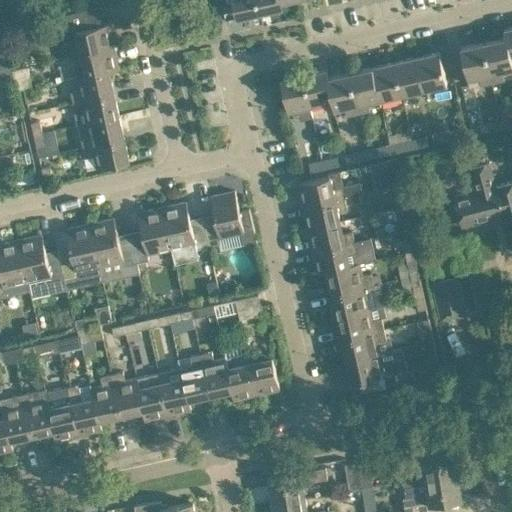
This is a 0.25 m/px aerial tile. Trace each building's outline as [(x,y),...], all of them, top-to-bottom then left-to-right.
[(256,0),(233,0),(237,17),(259,12),(256,0)] [(256,0),(259,12),(282,6),(280,0),(256,0)] [(85,8),(57,15),(59,23),(65,27),(76,25),(77,29),(79,42),(70,44),(72,54),(110,46),(114,45),(112,37),(109,22),(106,23),(89,27),(85,8)] [(506,36),(484,41),(492,78),(511,73),(511,58),(505,28),(504,28),(506,36)] [(484,41),(461,46),(466,65),(470,83),(492,78),(484,41)] [(11,57),(19,55),(16,43),(8,45),(9,51),(11,57)] [(110,46),(72,54),(75,66),(78,77),(110,69),(110,71),(119,68),(119,67),(116,53),(114,45),(110,46)] [(424,88),(447,83),(440,51),(417,56),(424,88)] [(402,93),(424,88),(417,56),(395,61),(402,93)] [(381,104),(382,103),(381,98),(402,93),(395,61),(372,66),(381,104)] [(24,89),(33,87),(27,64),(14,68),(19,89),(24,88),(24,89)] [(359,109),(381,104),(372,66),(350,71),(359,109)] [(337,114),(326,68),(304,74),(311,105),(333,101),(336,114),(337,114)] [(329,76),(327,68),(326,68),(337,114),(359,109),(350,71),(329,76)] [(80,87),(71,90),(73,101),(111,92),(115,92),(113,84),(110,71),(110,69),(78,77),(80,87)] [(288,111),(311,105),(304,74),(281,79),(288,111)] [(27,101),(35,99),(33,87),(24,89),(27,101)] [(111,92),(73,101),(78,123),(120,114),(116,99),(115,92),(111,92)] [(19,96),(13,97),(17,113),(23,112),(19,96)] [(125,136),(120,114),(78,123),(81,134),(83,145),(125,136)] [(511,115),(501,118),(503,126),(511,124),(511,115)] [(501,118),(480,123),(482,131),(503,126),(501,118)] [(34,133),(43,131),(40,119),(31,121),(34,133)] [(453,138),(468,134),(466,126),(451,129),(453,138)] [(37,146),(45,144),(43,131),(34,133),(37,146)] [(414,146),(429,143),(427,135),(412,138),(414,146)] [(130,159),(125,136),(83,145),(86,156),(95,154),(98,166),(130,159)] [(392,152),(392,151),(414,146),(412,138),(390,143),(392,152)] [(370,157),(392,152),(390,143),(368,148),(370,157)] [(348,162),(370,157),(368,148),(346,153),(348,162)] [(325,167),(340,163),(338,155),(323,158),(325,167)] [(311,170),(325,167),(323,158),(309,162),(311,170)] [(394,160),(385,162),(388,175),(390,185),(399,183),(404,182),(402,176),(401,172),(399,163),(398,159),(394,160)] [(458,193),(454,194),(462,226),(466,224),(502,215),(503,217),(511,214),(511,179),(495,184),(488,160),(469,166),(475,189),(458,193)] [(44,178),(53,177),(50,164),(42,166),(44,178)] [(343,184),(340,170),(328,172),(329,175),(298,182),(303,205),(345,195),(362,192),(360,180),(343,184)] [(240,209),(235,189),(210,195),(215,216),(203,219),(209,245),(221,242),(220,236),(241,231),(244,243),(257,240),(250,207),(240,209)] [(395,208),(404,206),(401,193),(393,195),(395,208)] [(309,227),(340,220),(338,209),(347,207),(345,195),(303,205),(309,227)] [(187,200),(162,206),(172,247),(175,263),(199,257),(197,248),(209,245),(203,219),(191,222),(191,218),(187,200)] [(143,233),(131,235),(137,261),(146,259),(149,259),(147,252),(156,250),(172,247),(162,206),(138,211),(142,228),(143,233)] [(398,220),(407,218),(404,206),(395,208),(398,220)] [(115,216),(90,222),(103,280),(127,274),(125,264),(137,261),(131,235),(119,238),(118,234),(115,216)] [(343,231),(340,220),(309,227),(314,249),(355,240),(352,229),(343,231)] [(71,249),(59,251),(65,278),(77,275),(78,280),(103,280),(90,222),(66,227),(70,245),(71,249)] [(42,233),(18,238),(27,280),(30,290),(31,296),(54,285),(53,280),(65,278),(59,251),(47,254),(46,250),(42,233)] [(355,240),(314,249),(319,272),(360,262),(360,261),(376,258),(371,237),(355,240)] [(0,296),(30,290),(27,280),(18,238),(0,242),(0,296)] [(406,252),(414,250),(411,238),(403,240),(406,252)] [(401,277),(419,272),(414,250),(406,252),(407,259),(397,261),(401,277)] [(360,262),(328,270),(328,271),(333,292),(374,283),(372,274),(372,271),(362,273),(360,262)] [(424,295),(422,283),(419,272),(401,277),(404,291),(414,289),(416,297),(424,295)] [(441,318),(466,312),(457,276),(432,282),(441,318)] [(217,279),(207,282),(209,293),(219,290),(217,279)] [(375,287),(374,283),(333,292),(338,314),(370,307),(384,304),(380,286),(375,287)] [(238,310),(262,305),(259,293),(235,298),(238,310)] [(418,309),(427,307),(424,295),(416,297),(418,309)] [(214,303),(202,306),(204,314),(216,311),(214,303)] [(241,323),(245,322),(264,317),(262,305),(238,310),(241,323)] [(373,318),(370,307),(338,314),(343,336),(384,327),(382,316),(373,318)] [(181,310),(169,313),(171,322),(183,319),(181,310)] [(169,313),(157,316),(159,324),(171,322),(169,313)] [(84,317),(75,319),(77,327),(77,328),(78,327),(90,325),(90,324),(89,319),(85,320),(84,317)] [(422,342),(434,339),(430,318),(419,321),(422,334),(420,334),(422,342)] [(137,320),(125,323),(127,332),(126,332),(128,340),(141,337),(140,328),(138,320),(137,320)] [(78,327),(77,328),(78,333),(80,333),(82,342),(94,339),(103,337),(100,322),(90,324),(90,325),(78,327)] [(125,323),(112,326),(114,334),(126,332),(127,332),(125,323)] [(384,327),(343,337),(348,359),(380,352),(377,340),(387,338),(384,327)] [(67,336),(57,338),(59,350),(81,345),(81,342),(82,342),(80,333),(78,333),(67,336)] [(57,338),(35,343),(37,352),(38,355),(59,350),(57,338)] [(427,365),(439,362),(434,339),(422,342),(427,365)] [(15,359),(25,357),(25,354),(37,352),(35,343),(13,348),(15,359)] [(226,356),(235,398),(257,393),(248,351),(243,352),(240,343),(224,346),(226,356)] [(15,359),(13,348),(0,351),(0,360),(4,359),(5,361),(15,359)] [(261,358),(259,349),(248,351),(257,393),(280,387),(273,355),(261,358)] [(353,382),(395,373),(392,361),(395,360),(392,349),(380,352),(348,359),(353,382)] [(212,350),(201,352),(211,393),(232,389),(233,388),(226,356),(214,359),(212,350)] [(190,355),(179,358),(181,367),(183,376),(188,398),(190,398),(211,393),(201,352),(190,355)] [(170,370),(159,372),(168,413),(190,408),(192,407),(190,398),(188,398),(181,367),(180,367),(170,370)] [(124,371),(113,373),(122,413),(143,409),(144,408),(137,377),(126,380),(124,371)] [(145,418),(168,413),(159,372),(137,377),(144,408),(143,409),(145,418)] [(103,385),(92,388),(99,419),(100,418),(122,413),(113,373),(101,376),(103,385)] [(79,386),(76,383),(67,385),(69,393),(70,392),(79,433),(102,428),(100,418),(99,419),(92,388),(91,388),(90,383),(79,386)] [(67,385),(47,389),(51,406),(50,407),(55,429),(53,429),(56,438),(57,438),(79,433),(70,392),(69,393),(67,385)] [(51,406),(47,388),(34,390),(23,393),(32,434),(53,429),(55,429),(50,407),(51,406)] [(1,398),(0,397),(0,398),(2,407),(4,416),(5,416),(10,439),(11,438),(32,434),(23,393),(12,395),(1,398)] [(0,450),(12,448),(13,447),(11,438),(10,439),(5,416),(4,416),(0,417),(0,450)] [(458,472),(454,446),(423,451),(423,450),(396,454),(398,465),(423,461),(425,477),(458,472)] [(361,487),(373,485),(369,459),(357,461),(361,487)] [(350,489),(361,487),(357,461),(345,463),(350,489)] [(273,502),(306,497),(303,481),(328,477),(326,466),(300,470),(299,471),(268,476),(273,502)] [(406,496),(403,496),(405,511),(433,511),(432,503),(438,502),(463,497),(458,472),(425,477),(403,481),(406,496)] [(308,511),(306,497),(273,502),(274,511),(333,511),(333,508),(308,511)] [(163,506),(162,499),(135,504),(136,511),(195,511),(194,501),(163,506)]
